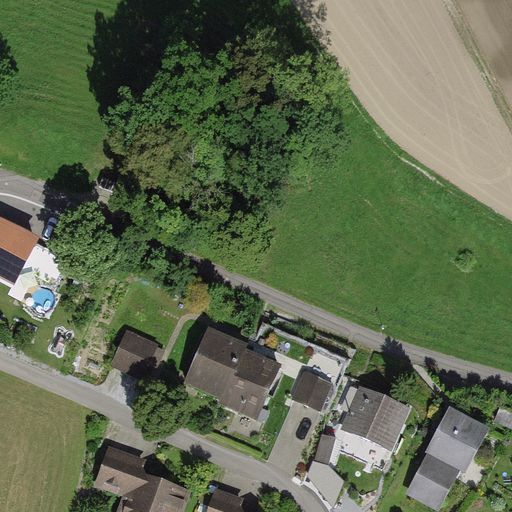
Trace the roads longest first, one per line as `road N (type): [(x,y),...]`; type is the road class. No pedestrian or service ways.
road 1 (residential): [(0,178),(443,364),(511,381)]
road 2 (residential): [(319,511),(290,483),(0,361)]
